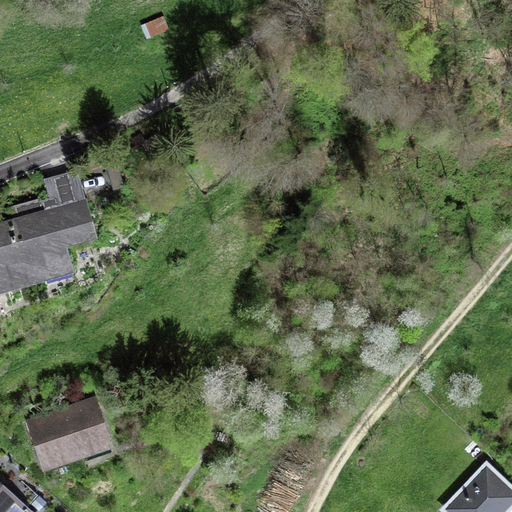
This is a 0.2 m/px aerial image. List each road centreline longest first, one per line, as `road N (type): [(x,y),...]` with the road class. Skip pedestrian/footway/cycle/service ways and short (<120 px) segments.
road 1 (track): [(511,247),(354,437),(310,511)]
road 2 (residential): [(200,80),(0,171)]
